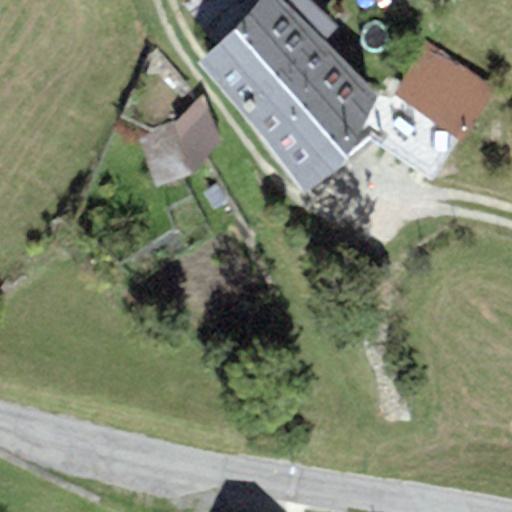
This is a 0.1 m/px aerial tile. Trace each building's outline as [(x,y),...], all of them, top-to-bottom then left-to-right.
[(246,0),(200,41),(305,167),(382,85),(327,30),(296,0),(246,0)] [(296,0),(327,30),(341,16),(323,0),(296,0)] [(495,81),(428,40),(398,84),(465,127),(495,81)] [(225,134),(208,91),(179,117),(196,163),(225,134)] [(160,179),(196,163),(179,117),(143,134),(160,179)]
